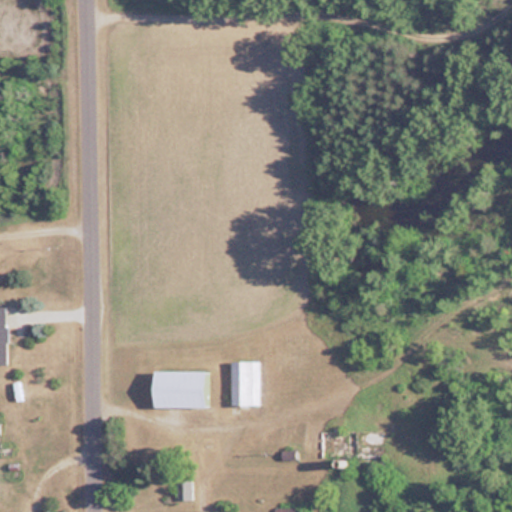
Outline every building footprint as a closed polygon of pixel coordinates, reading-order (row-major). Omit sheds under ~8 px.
[(282,372),(305,372),(305,340),(282,340),(282,372)] [(231,361),(231,405),(258,405),(258,361),(231,361)] [(208,371),(153,371),(153,407),(208,407),(208,371)] [(311,435),(311,461),(383,460),(382,434),(311,435)] [(178,499),(191,499),(191,480),(178,480),(178,499)]
